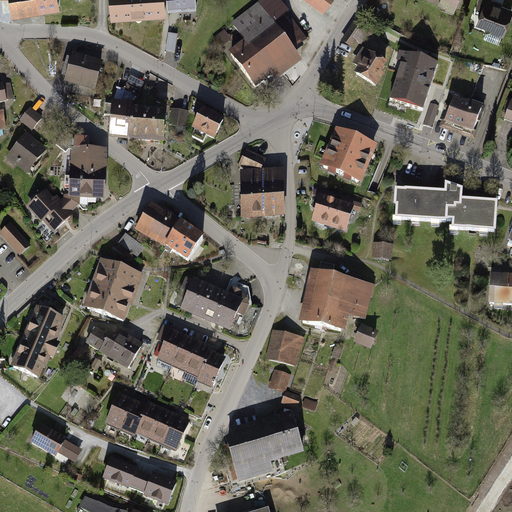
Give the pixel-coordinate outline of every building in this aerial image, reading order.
[(8,0),(11,16),(27,14),(25,0),(8,0)] [(25,0),(27,14),(34,13),(41,11),(59,8),(57,0),(25,0)] [(108,0),(110,18),(163,14),(161,0),(108,0)] [(223,49),(256,94),(301,61),(292,50),(306,39),(276,0),(262,0),(230,24),(239,37),(232,42),(223,31),(212,40),(221,51),(223,49)] [(328,0),(307,0),(321,10),(328,0)] [(426,0),(441,5),(440,8),(458,14),(463,0),(426,0)] [(487,31),(501,37),(511,9),(490,0),(478,0),(475,9),(480,11),(474,25),(488,30),(487,31)] [(354,23),(341,43),(351,50),(365,30),(354,23)] [(168,33),(165,50),(175,52),(177,34),(168,33)] [(454,62),(396,44),(379,97),(428,114),(434,97),(442,99),(454,62)] [(388,64),(362,49),(353,65),(357,68),(354,74),(375,86),(388,64)] [(102,62),(72,53),(71,57),(66,56),(60,75),(65,76),(63,81),(93,90),(102,62)] [(0,103),(5,102),(5,100),(13,98),(10,83),(1,84),(1,82),(0,82),(0,103)] [(485,109),(455,98),(444,128),(473,139),(485,109)] [(106,138),(127,140),(129,109),(130,102),(105,101),(105,115),(108,115),(106,138)] [(225,117),(202,106),(191,129),(194,130),(191,137),(202,143),(206,136),(213,140),(225,117)] [(30,107),(18,121),(30,132),(42,118),(30,107)] [(425,124),(434,126),(439,109),(431,107),(425,124)] [(129,109),(127,140),(163,142),(165,111),(129,109)] [(187,111),(170,110),(169,126),(175,127),(174,134),(185,135),(187,111)] [(352,136),(334,129),(318,168),(326,171),(325,175),(334,178),(335,175),(341,177),(340,180),(349,184),(350,181),(360,185),(376,146),(352,136)] [(26,133),(4,158),(25,176),(46,151),(26,133)] [(70,137),(68,170),(104,172),(105,152),(88,151),(89,138),(70,137)] [(265,162),(245,151),(238,167),(244,171),(260,170),(265,162)] [(244,171),(235,171),(238,217),(283,217),(282,169),(260,170),(244,171)] [(67,202),(63,206),(69,214),(80,206),(81,198),(103,201),(104,172),(68,170),(67,202)] [(392,222),(392,228),(402,228),(402,222),(411,223),(410,228),(420,228),(420,223),(430,223),(430,228),(439,228),(439,223),(452,224),(452,228),(495,230),(495,209),(495,206),(459,204),(460,193),(444,186),(444,194),(404,192),(404,194),(394,193),(393,210),(395,210),(394,222),(392,222)] [(45,191),(25,207),(49,237),(72,218),(69,214),(63,206),(55,197),(52,199),(45,191)] [(334,198),(314,192),(312,198),(317,199),(310,223),(345,234),(352,211),(358,213),(360,206),(340,200),(340,203),(333,201),(334,198)] [(150,204),(133,230),(162,249),(163,247),(178,224),(179,222),(150,204)] [(189,263),(203,240),(178,224),(163,247),(189,263)] [(9,226),(0,233),(0,235),(18,256),(28,248),(9,226)] [(119,245),(115,250),(123,256),(126,251),(136,259),(144,249),(125,234),(117,244),(119,245)] [(392,246),(373,244),(372,260),(391,262),(392,246)] [(98,261),(82,306),(124,321),(140,276),(98,261)] [(335,266),(321,262),(319,269),(333,273),(335,266)] [(373,286),(309,271),(297,322),(343,333),(347,316),(365,321),(373,286)] [(511,274),(490,273),(488,305),(492,306),(492,309),(501,309),(501,306),(510,307),(510,310),(511,309),(511,274)] [(187,292),(179,311),(213,326),(227,332),(235,314),(243,317),(248,306),(246,295),(231,288),(228,295),(192,279),(191,282),(185,279),(180,289),(187,292)] [(63,319),(35,307),(9,367),(38,379),(47,357),(52,359),(59,344),(54,342),(63,319)] [(377,332),(360,325),(352,343),(370,350),(377,332)] [(172,329),(164,326),(158,340),(165,343),(172,329)] [(85,346),(127,371),(142,345),(113,328),(109,335),(95,327),(85,346)] [(186,336),(172,330),(160,358),(174,364),(186,336)] [(302,339),(272,331),(264,361),(294,368),(302,339)] [(200,342),(186,336),(174,364),(188,370),(200,342)] [(214,349),(200,342),(188,370),(202,376),(212,353),(214,349)] [(84,352),(77,347),(69,359),(76,364),(84,352)] [(341,351),(333,349),(330,358),(338,360),(341,351)] [(226,359),(212,353),(202,376),(200,380),(214,386),(226,359)] [(102,364),(95,360),(89,369),(96,374),(102,364)] [(285,393),(290,376),(273,371),(267,390),(284,395),(281,405),(296,409),(300,397),(285,393)] [(103,424),(117,430),(130,401),(116,395),(103,424)] [(317,403),(304,399),(301,408),(313,412),(317,403)] [(117,430),(132,437),(134,433),(145,408),(130,401),(117,430)] [(134,433),(148,439),(161,411),(147,404),(145,408),(134,433)] [(148,439),(162,446),(176,417),(161,411),(148,439)] [(268,462),(302,452),(290,411),(230,429),(224,444),(236,483),(272,472),(268,462)] [(162,446),(177,453),(190,424),(176,417),(162,446)] [(38,425),(27,444),(54,459),(57,454),(75,464),(82,451),(38,425)] [(139,469),(112,458),(104,480),(131,490),(132,488),(138,472),(139,469)] [(152,477),(138,472),(132,488),(146,494),(152,477)] [(178,483),(154,474),(152,477),(146,494),(145,497),(169,507),(178,483)] [(88,511),(119,511),(86,498),(80,508),(88,511)]
